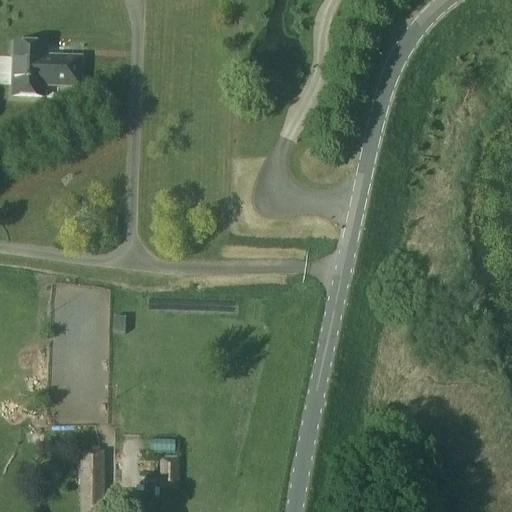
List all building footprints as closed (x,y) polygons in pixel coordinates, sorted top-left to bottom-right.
[(81,61),(45,59),(46,48),(15,46),(14,65),(17,65),(16,79),(14,79),(13,98),(44,99),(45,85),(56,85),(56,87),(80,88),(81,61)] [(0,59),(0,83),(12,85),(13,72),(5,70),(6,60),(0,59)] [(126,319),(114,319),(113,335),(126,336),(126,319)] [(81,453),(80,511),(112,511),(113,499),(105,499),(105,453),(81,453)] [(179,492),(180,481),(180,460),(160,460),(160,491),(179,492)] [(46,472),(45,475),(46,478),(47,480),(49,482),(52,484),(55,484),(57,484),(60,482),(62,480),(63,478),(63,475),(63,472),(62,470),(60,468),(57,467),(54,466),(52,467),(49,468),(47,470),(46,472)]
